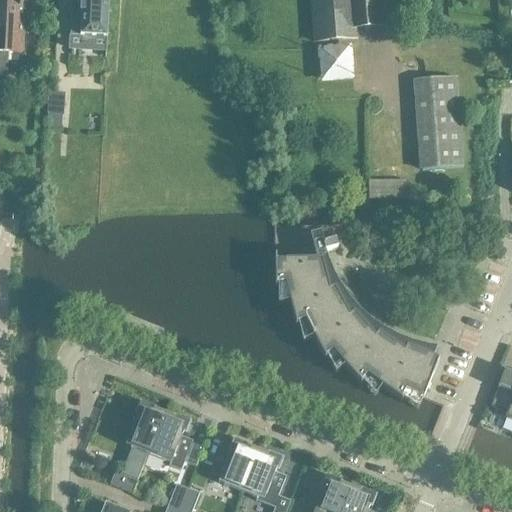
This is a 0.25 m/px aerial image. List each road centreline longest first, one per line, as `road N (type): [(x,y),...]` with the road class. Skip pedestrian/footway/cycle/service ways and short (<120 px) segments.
road 1 (residential): [(61,511),(64,362),(71,348),(85,346),(433,481)]
road 2 (residential): [(433,481),(497,318)]
